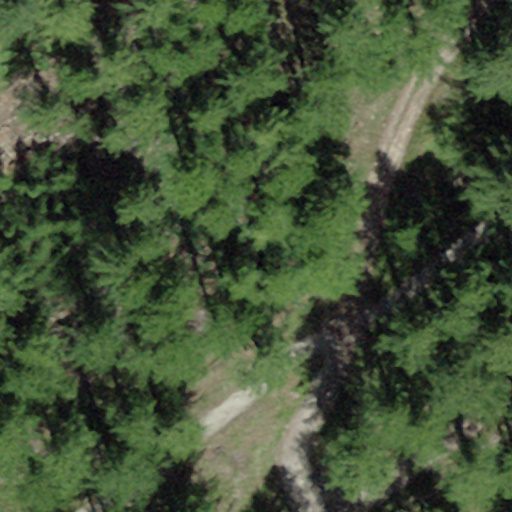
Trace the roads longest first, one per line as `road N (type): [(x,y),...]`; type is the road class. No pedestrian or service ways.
road 1 (track): [(464,0),(385,176),(348,300)]
road 2 (track): [(348,300),(295,495),(330,511)]
road 3 (track): [(359,511),(511,383)]
